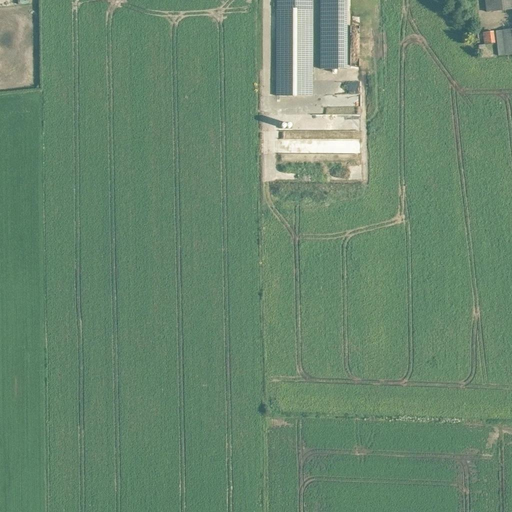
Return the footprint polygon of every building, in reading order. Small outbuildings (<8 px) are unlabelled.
[(276,0),(277,96),(311,96),(311,0),(276,0)] [(345,69),(345,0),(319,0),(319,69),(345,69)] [(511,0),(484,0),(486,12),(511,9),(511,0)] [(511,55),(511,28),(495,30),(498,56),(505,55),(505,56),(511,55)] [(492,32),(484,33),(485,45),(494,44),(492,32)]
